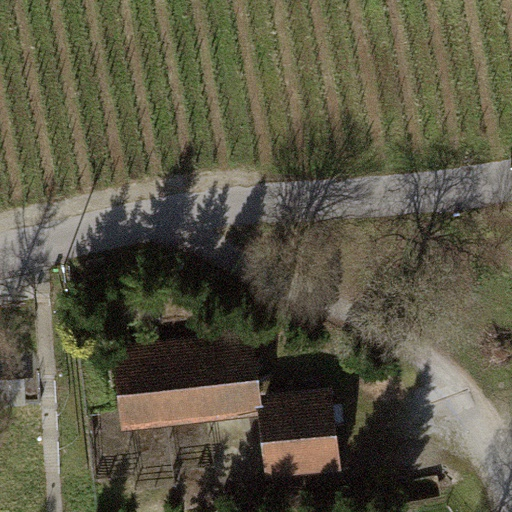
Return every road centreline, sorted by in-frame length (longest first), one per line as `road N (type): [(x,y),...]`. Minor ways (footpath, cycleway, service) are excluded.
road 1 (residential): [(173,216),(218,248),(421,351),(484,435),(511,509)]
road 2 (residential): [(511,180),(173,216)]
road 3 (residential): [(173,216),(0,256)]
